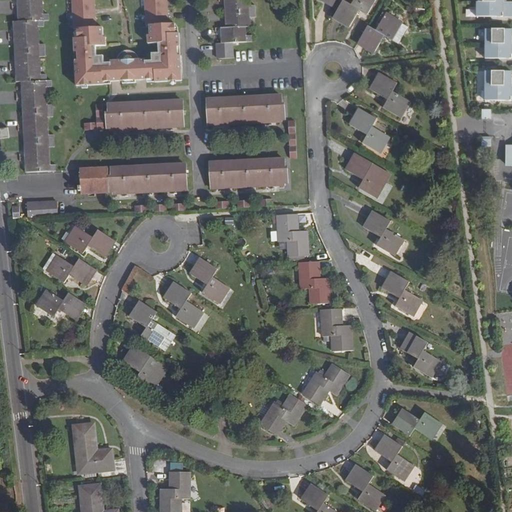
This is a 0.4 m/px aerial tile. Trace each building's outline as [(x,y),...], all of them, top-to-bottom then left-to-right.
[(17,0),(18,22),(13,22),(15,82),(21,82),(24,173),(55,172),(55,165),(49,165),(48,147),(54,147),(53,134),(48,135),(47,117),(53,117),(52,104),(47,104),(46,88),(52,87),(51,80),(46,81),(46,74),(40,74),(40,57),(45,57),(45,44),(39,45),(38,27),(44,27),(44,21),(49,21),(49,14),(43,14),(42,0),(17,0)] [(175,34),(174,25),(174,24),(169,25),(167,0),(145,0),(147,25),(151,25),(151,35),(149,35),(150,44),(160,43),(161,53),(153,53),(153,60),(140,61),(140,58),(136,54),(130,52),(127,51),(124,52),(119,55),(116,60),(116,62),(104,63),(103,56),(96,56),(96,46),(106,46),(105,37),(103,37),(103,27),(96,27),(94,0),(72,0),(74,29),(78,29),(79,39),(76,39),(74,39),(75,52),(78,52),(78,60),(75,61),(77,86),(83,86),(88,86),(103,85),(103,82),(111,81),(122,81),(122,84),(136,84),(136,81),(147,80),(155,79),(155,82),(170,81),(175,81),(181,80),(180,55),(176,55),(176,47),(179,47),(179,34),(178,34),(175,34)] [(224,44),(233,43),(253,42),(253,36),(248,37),(248,27),(253,26),(252,17),(257,16),(256,5),(252,6),(251,0),(226,0),(228,28),(223,28),(224,44)] [(354,0),(351,7),(343,1),(333,18),(349,28),(360,11),(367,16),(375,2),(371,0),(354,0)] [(511,1),(504,2),(479,2),(479,8),(477,8),(477,16),(511,16),(511,1)] [(368,27),(359,44),(374,54),(384,37),(392,41),(399,45),(408,30),(386,16),(376,32),(368,27)] [(511,29),(492,29),(488,29),(487,44),(511,44),(511,36),(511,29)] [(234,53),(233,43),(224,44),(218,44),(218,59),(234,58),(234,53)] [(511,43),(511,44),(487,44),(487,51),(485,51),(485,59),(500,59),(511,59),(511,43)] [(487,72),(487,87),(511,87),(511,72),(500,72),(487,72)] [(397,85),(381,74),(371,91),(388,101),(383,108),(397,117),(402,109),(404,110),(409,102),(393,92),(397,85)] [(511,86),(511,87),(487,87),(486,94),(485,94),(484,102),(500,102),(511,101),(511,86)] [(283,122),(282,103),(282,97),(208,101),(209,127),(219,127),(219,130),(224,130),(224,127),(244,126),(244,129),(249,129),(249,125),(269,125),(269,128),(274,128),(274,125),(283,124),(283,122)] [(184,102),(108,105),(109,132),(119,132),(119,134),(125,134),(125,132),(144,131),(144,133),(149,133),(149,130),(169,130),(169,132),(174,132),(174,129),(185,128),(184,102)] [(491,109),(482,109),(482,119),(491,120),(491,109)] [(377,120),(360,110),(350,126),(367,136),(362,144),(376,152),(381,144),(384,146),(389,138),(372,127),(377,120)] [(10,127),(0,127),(0,130),(1,138),(11,138),(10,127)] [(491,146),(491,138),(482,138),(482,147),(491,146)] [(372,165),(356,155),(346,171),(364,181),(359,189),(373,197),(378,188),(381,190),(385,183),(368,173),(372,165)] [(286,186),(285,169),(284,161),(211,164),(212,192),(221,192),(221,194),(227,194),(227,191),(247,190),(247,193),(252,193),(252,190),(272,189),(272,192),(277,192),(277,189),(286,188),(286,186)] [(112,177),(112,194),(113,197),(122,196),(122,199),(128,198),(128,196),(146,195),(146,198),(152,197),(152,195),(172,194),(172,197),(177,196),(177,194),(188,193),(187,166),(112,169),(112,177)] [(81,196),(109,194),(108,178),(107,169),(80,171),(81,187),(77,188),(78,193),(81,193),(81,196)] [(29,219),(59,217),(59,202),(52,203),(52,205),(44,205),(36,206),(36,203),(28,203),(29,219)] [(386,230),(391,222),(374,213),(365,228),(381,238),(377,246),(390,254),(395,246),(398,248),(404,240),(386,230)] [(297,215),(278,217),(279,243),(288,242),(289,258),(309,256),(307,232),(298,233),(297,215)] [(104,257),(114,242),(98,231),(93,239),(77,229),(72,236),(74,238),(69,246),(83,255),(88,247),(104,257)] [(44,270),(50,274),(55,267),(53,266),(58,258),(53,255),(44,270)] [(55,267),(50,274),(50,275),(64,283),(69,276),(85,287),(95,271),(79,260),(74,268),(58,258),(53,266),(55,267)] [(218,270),(202,259),(191,275),(207,286),(202,294),(216,302),(221,295),(224,297),(229,288),(213,277),(218,270)] [(319,263),(299,265),(301,290),(310,290),(311,306),(330,304),(329,280),(320,280),(319,263)] [(409,283),(392,273),(383,289),(400,299),(395,307),(409,315),(414,307),(417,309),(422,300),(405,291),(409,283)] [(162,286),(171,291),(175,284),(166,279),(162,286)] [(175,284),(171,291),(165,299),(181,310),(176,318),(189,326),(195,319),(198,321),(203,313),(187,302),(192,295),(176,284),(175,284)] [(75,320),(85,305),(69,295),(64,302),(48,291),(42,299),(45,302),(40,309),(54,318),(59,310),(75,320)] [(419,321),(427,303),(422,301),(414,318),(419,321)] [(141,303),(131,318),(147,329),(142,337),(155,345),(160,337),(163,339),(168,331),(152,321),(157,313),(141,303)] [(341,310),(321,311),(323,337),(332,337),(333,352),(352,351),(351,326),(342,327),(341,310)] [(428,344),(412,334),(402,350),(419,360),(415,367),(427,376),(433,368),(436,369),(440,362),(423,352),(428,344)] [(151,358),(134,347),(124,362),(140,373),(135,381),(149,390),(154,382),(156,384),(161,376),(146,365),(151,358)] [(336,397),(350,376),(333,366),(325,378),(317,373),(303,395),(319,406),(329,392),(336,397)] [(294,427),(307,406),(291,395),(282,408),(275,403),(260,426),(277,437),(287,422),(294,427)] [(208,405),(200,401),(195,408),(203,413),(208,405)] [(420,421),(404,410),(393,426),(409,437),(415,429),(431,440),(437,432),(434,430),(439,423),(425,414),(420,421)] [(93,426),(74,428),(78,465),(84,464),(85,473),(113,470),(111,452),(97,453),(93,426)] [(393,463),(387,471),(400,480),(405,472),(407,474),(413,466),(397,455),(403,447),(387,437),(376,452),(389,461),(393,463)] [(384,469),(387,471),(393,463),(389,461),(384,469)] [(374,477),(358,467),(347,482),(363,493),(358,500),(371,509),(376,502),(379,503),(384,495),(368,484),(374,477)] [(190,499),(190,473),(170,473),(170,490),(161,490),(160,511),(180,511),(181,499),(190,499)] [(329,496),(313,486),(302,501),(319,511),(318,511),(336,511),(324,503),(329,496)] [(102,511),(100,487),(80,489),(82,511),(102,511)]
